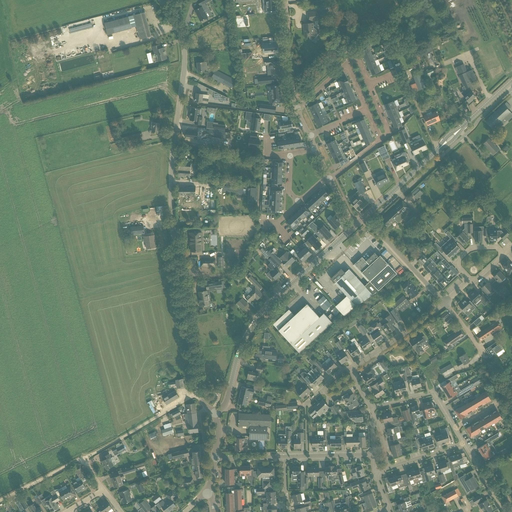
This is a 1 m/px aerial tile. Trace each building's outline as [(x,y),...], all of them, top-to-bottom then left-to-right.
[(194,10),(200,21),(208,18),(206,14),(209,12),(205,4),(210,1),(210,0),(199,0),(197,1),(200,6),(201,6),(202,7),(194,10)] [(271,0),(265,0),(260,1),(262,15),(266,15),(266,14),(273,13),(271,0)] [(136,27),(140,40),(151,36),(145,12),(133,15),(136,27)] [(313,13),(314,22),(326,21),(325,12),(313,13)] [(269,18),(255,20),(255,26),(261,25),(261,31),(265,31),(265,34),(275,33),(275,29),(275,28),(274,28),(274,24),(269,24),(269,23),(269,18)] [(308,23),(303,24),(304,37),(310,37),(310,39),(312,41),(313,41),(315,38),(315,39),(318,36),(317,35),(314,33),(313,28),(313,23),(308,23)] [(275,43),(269,43),(269,38),(262,39),(263,44),(264,53),(268,52),(272,51),(273,53),(273,52),(278,51),(277,46),(277,42),(275,43)] [(372,49),(369,42),(366,43),(367,45),(360,48),(363,53),(370,50),(372,49)] [(155,51),(158,61),(167,59),(164,47),(160,48),(159,45),(153,46),(154,51),(155,51)] [(372,55),(370,50),(363,53),(365,58),(372,55)] [(377,60),(374,54),(372,55),(365,58),(367,64),(374,61),(375,61),(377,60)] [(274,59),(269,59),(271,75),(279,74),(279,66),(279,61),(274,61),(274,59)] [(377,66),(375,61),(374,61),(367,64),(370,69),(377,66)] [(207,62),(197,63),(198,72),(205,71),(207,71),(207,62)] [(456,67),(458,74),(466,71),(464,64),(456,67)] [(381,71),(379,65),(377,66),(370,69),(372,75),(381,71)] [(212,78),(231,88),(235,81),(215,70),(212,78)] [(468,78),(470,82),(476,80),(474,75),(472,70),(466,72),(468,78)] [(410,85),(412,93),(425,88),(418,71),(411,74),(415,83),(410,85)] [(461,81),(468,78),(466,72),(459,75),(461,81)] [(349,83),(346,77),(339,81),(338,78),(334,81),(335,83),(337,82),(339,87),(349,83)] [(472,86),(470,82),(463,85),(465,89),(464,90),(468,94),(464,97),(469,103),(475,97),(470,92),(473,89),(471,86),(472,86)] [(351,88),(349,83),(339,87),(342,92),(351,88)] [(281,93),(280,85),(271,86),(272,96),(269,96),(269,103),(273,103),(273,104),(283,103),(282,93),(281,93)] [(344,98),(353,94),(351,88),(342,92),(340,93),(341,96),(343,95),(344,98)] [(228,98),(214,91),(213,99),(220,99),(219,102),(223,102),(223,101),(227,101),(228,98)] [(208,103),(209,95),(196,94),(195,102),(200,102),(208,103)] [(356,100),(353,94),(344,98),(346,103),(356,100)] [(396,106),(394,101),(385,105),(387,110),(396,106)] [(500,128),(497,125),(505,118),(508,121),(511,116),(511,113),(510,112),(511,112),(508,110),(511,107),(506,102),(504,105),(503,105),(485,121),(496,132),(500,128)] [(318,103),(309,107),(312,114),(321,109),(318,103)] [(260,104),(259,111),(270,112),(270,105),(260,104)] [(399,112),(396,106),(387,110),(389,116),(399,112)] [(191,107),(189,120),(195,121),(194,124),(201,125),(202,116),(199,116),(200,109),(191,107)] [(324,116),(321,109),(312,114),(315,120),(324,116)] [(423,116),(427,126),(440,120),(436,111),(432,113),(432,115),(428,117),(426,114),(423,116)] [(246,112),(245,120),(250,120),(251,120),(250,130),(259,131),(261,119),(254,118),(254,113),(246,112)] [(401,118),(399,112),(389,116),(392,122),(399,118),(401,118)] [(315,120),(318,127),(327,122),(324,116),(315,120)] [(401,124),(399,118),(392,122),(394,127),(397,126),(399,131),(402,127),(401,124)] [(356,123),(353,124),(355,129),(358,128),(366,125),(364,119),(356,123)] [(285,129),(292,127),(291,120),(279,122),(280,129),(278,129),(279,133),(285,132),(285,129)] [(152,132),(153,132),(158,133),(160,123),(152,122),(151,128),(152,129),(152,132)] [(366,125),(359,128),(361,134),(369,130),(366,125)] [(405,129),(398,132),(404,144),(410,142),(405,129)] [(186,130),(185,138),(196,139),(197,131),(186,130)] [(369,130),(361,134),(363,139),(371,136),(369,130)] [(124,137),(127,146),(142,142),(139,133),(124,137)] [(249,139),(248,146),(255,147),(254,149),(259,149),(260,140),(256,140),(256,138),(257,138),(257,135),(251,134),(250,137),(251,137),(250,139),(249,139)] [(371,136),(363,139),(366,145),(373,141),(371,136)] [(421,138),(409,144),(411,146),(410,146),(414,154),(419,152),(420,152),(419,152),(421,151),(422,151),(427,149),(423,140),(422,140),(421,138)] [(483,144),(486,148),(493,155),(499,149),(489,138),(483,144)] [(336,139),(326,144),(329,149),(338,144),(336,139)] [(338,144),(329,149),(331,153),(341,148),(339,144),(338,144)] [(377,149),(380,156),(388,153),(384,146),(377,149)] [(341,148),(331,153),(333,158),(343,153),(341,148)] [(392,162),(396,171),(402,168),(401,167),(408,164),(407,162),(410,161),(406,151),(401,153),(402,154),(401,154),(401,155),(402,155),(403,156),(396,159),(395,158),(392,159),(393,162),(392,162)] [(368,162),(379,158),(377,152),(366,156),(368,162)] [(348,158),(346,159),(343,153),(333,158),(336,163),(338,162),(341,167),(349,161),(348,158)] [(273,168),(282,168),(283,163),(279,163),(279,160),(273,159),(272,163),(274,163),(273,168)] [(378,169),(384,167),(382,161),(375,163),(378,169)] [(178,177),(183,177),(190,178),(190,170),(195,170),(195,164),(191,164),(191,163),(179,163),(178,177)] [(364,163),(360,165),(363,173),(368,171),(364,163)] [(437,171),(435,173),(442,181),(444,179),(437,171)] [(385,173),(374,178),(378,187),(378,188),(382,186),(381,185),(389,182),(385,173)] [(273,178),(273,183),(272,183),(271,187),(277,187),(278,184),(282,184),(282,178),(273,178)] [(358,191),(352,196),(355,199),(351,203),(356,208),(362,202),(357,197),(359,194),(366,191),(361,180),(359,181),(354,183),(358,191)] [(222,193),(242,195),(242,194),(243,190),(243,188),(223,186),(222,193)] [(249,191),(248,202),(257,203),(258,186),(249,186),(248,190),(248,191),(249,191)] [(177,195),(200,196),(200,187),(177,187),(177,195)] [(319,192),(325,198),(329,195),(323,189),(320,191),(319,192)] [(419,189),(414,195),(419,199),(424,193),(419,189)] [(316,195),(322,202),(326,199),(325,198),(319,192),(316,195)] [(312,198),(319,205),(322,202),(316,195),(312,198)] [(316,208),(319,205),(312,198),(309,201),(316,208)] [(305,205),(312,212),(316,208),(309,201),(305,205)] [(381,220),(387,227),(395,220),(397,223),(401,220),(404,217),(401,214),(408,208),(405,205),(402,201),(395,208),(393,210),(391,211),(381,220)] [(300,209),(307,217),(310,213),(304,206),(300,209)] [(300,209),(297,212),(302,219),(303,220),(307,217),(300,209)] [(141,213),(142,222),(152,220),(151,211),(141,213)] [(297,212),(293,215),(299,222),(302,219),(297,212)] [(290,218),(297,226),(297,225),(300,222),(299,222),(293,215),(290,218)] [(328,222),(335,229),(341,224),(337,221),(339,220),(334,215),(328,222)] [(412,225),(414,227),(419,223),(414,217),(409,222),(409,221),(406,223),(410,227),(412,225)] [(290,218),(286,222),(294,230),(298,226),(297,225),(297,226),(290,218)] [(318,236),(320,233),(326,240),(328,238),(328,239),(331,236),(330,236),(332,235),(323,226),(320,229),(312,222),(308,225),(318,236)] [(468,230),(465,230),(464,231),(463,230),(459,234),(460,234),(456,237),(463,245),(469,239),(468,238),(469,237),(467,235),(468,235),(468,233),(472,233),(472,224),(468,224),(468,230)] [(143,226),(130,227),(131,235),(144,234),(143,226)] [(285,230),(292,237),(296,234),(289,227),(285,230)] [(483,231),(482,231),(474,231),(475,241),(482,241),(482,235),(484,235),(484,236),(487,236),(487,228),(483,228),(483,231)] [(489,229),(489,234),(490,241),(497,240),(497,239),(498,239),(500,237),(503,240),(509,234),(506,231),(503,233),(501,231),(497,231),(494,231),(494,229),(489,229)] [(202,233),(190,233),(190,245),(191,245),(191,252),(201,251),(201,244),(202,244),(202,233)] [(154,248),(153,242),(154,242),(154,235),(144,237),(144,242),(146,241),(147,249),(154,248)] [(313,236),(308,241),(316,250),(322,245),(319,242),(321,240),(317,237),(316,239),(313,236)] [(448,240),(445,243),(448,246),(455,254),(458,252),(457,251),(460,249),(451,239),(449,242),(448,240)] [(304,247),(301,251),(308,258),(311,254),(307,249),(309,247),(305,242),(302,245),(304,247)] [(443,247),(441,249),(448,256),(450,258),(452,256),(453,257),(455,254),(448,246),(445,243),(442,246),(443,247)] [(292,254),(296,259),(297,259),(297,258),(299,257),(304,262),(308,258),(301,251),(299,248),(295,252),(293,253),(292,254)] [(271,257),(279,266),(282,263),(286,267),(290,263),(291,264),(295,260),(290,255),(289,255),(286,252),(278,259),(277,258),(278,258),(270,250),(267,253),(271,257)] [(421,257),(417,260),(418,262),(421,265),(422,265),(425,262),(428,260),(420,252),(418,254),(421,257)] [(354,264),(370,281),(378,290),(396,273),(380,255),(378,257),(375,253),(366,261),(362,257),(354,264)] [(281,274),(276,269),(279,266),(271,257),(268,260),(270,262),(267,266),(273,272),(268,277),(271,279),(273,277),(275,279),(281,274)] [(427,265),(424,268),(428,273),(429,273),(432,270),(434,267),(437,265),(430,257),(428,260),(425,262),(427,265)] [(511,264),(508,260),(502,266),(505,270),(509,274),(511,270),(511,264)] [(459,273),(452,265),(449,268),(456,276),(459,273)] [(434,272),(431,276),(432,277),(435,280),(439,277),(441,275),(434,267),(432,270),(434,272)] [(341,268),(329,279),(334,283),(338,287),(351,301),(366,288),(349,269),(345,272),(341,268)] [(502,281),(505,278),(499,271),(493,277),(500,284),(503,282),(502,281)] [(248,278),(248,279),(256,287),(245,297),(250,303),(254,299),(253,299),(255,297),(257,300),(262,295),(258,290),(261,287),(258,283),(251,276),(252,275),(250,273),(246,276),(248,278)] [(441,280),(438,283),(442,288),(448,283),(449,283),(448,282),(441,275),(439,277),(441,280)] [(206,284),(206,290),(216,288),(216,290),(222,289),(222,288),(226,287),(225,281),(222,281),(206,284)] [(408,294),(409,295),(412,298),(418,293),(411,285),(412,284),(410,282),(409,282),(408,281),(401,286),(405,291),(407,290),(409,293),(408,294)] [(481,288),(487,295),(491,291),(492,293),(495,291),(487,283),(481,288)] [(501,285),(498,287),(506,296),(508,294),(505,291),(506,290),(501,285)] [(506,296),(498,287),(495,290),(500,295),(501,295),(504,298),(506,296)] [(468,296),(471,300),(475,304),(480,299),(486,304),(490,301),(482,292),(480,294),(476,290),(471,294),(468,296)] [(210,302),(209,295),(207,295),(207,291),(198,292),(199,299),(200,306),(205,305),(205,309),(211,308),(212,308),(214,308),(213,302),(210,302)] [(323,296),(317,302),(325,310),(331,305),(323,296)] [(392,305),(394,308),(397,312),(400,309),(402,312),(411,305),(404,296),(392,305)] [(237,303),(242,309),(247,304),(242,298),(237,303)] [(462,303),(459,306),(462,309),(461,310),(466,315),(468,312),(469,314),(472,311),(476,307),(470,302),(469,303),(466,299),(465,300),(464,300),(462,302),(462,303)] [(289,313),(274,326),(278,330),(291,344),(299,353),(332,323),(329,320),(333,316),(331,314),(327,318),(324,314),(320,318),(310,308),(307,304),(293,317),(289,313)] [(388,312),(396,321),(401,317),(397,312),(394,308),(388,312)] [(438,319),(442,323),(445,320),(448,324),(453,320),(446,312),(438,319)] [(383,319),(386,323),(382,326),(387,334),(394,329),(392,326),(395,324),(389,315),(383,319)] [(473,322),(476,326),(482,320),(479,317),(473,322)] [(491,326),(480,333),(476,336),(480,342),(501,328),(496,320),(490,324),(491,326)] [(370,334),(373,338),(376,342),(377,341),(379,342),(379,340),(383,337),(379,332),(382,330),(379,326),(378,324),(377,322),(370,327),(373,331),(370,334)] [(358,328),(363,335),(367,333),(364,329),(362,326),(362,325),(358,328)] [(478,326),(473,329),(476,334),(481,331),(478,326)] [(444,346),(445,347),(446,346),(448,350),(455,345),(455,344),(454,344),(453,343),(465,335),(461,329),(442,341),(445,346),(444,346)] [(336,334),(339,340),(340,340),(340,341),(344,337),(342,334),(340,335),(338,332),(336,334)] [(409,341),(415,350),(415,349),(419,355),(423,352),(420,346),(425,343),(420,335),(416,338),(415,337),(409,341)] [(363,338),(364,340),(360,343),(365,350),(366,349),(368,348),(371,345),(366,338),(365,337),(363,338)] [(348,349),(350,352),(353,356),(358,353),(359,354),(360,353),(357,348),(360,346),(357,342),(354,338),(351,341),(352,343),(350,344),(352,347),(348,349)] [(340,340),(339,340),(335,343),(340,350),(344,347),(340,341),(340,340)] [(490,347),(486,350),(490,357),(493,355),(496,353),(498,356),(505,352),(503,349),(498,341),(490,347)] [(276,359),(277,351),(256,349),(255,357),(262,358),(262,361),(268,362),(268,359),(276,359)] [(336,355),(339,360),(341,364),(347,360),(348,360),(349,360),(343,351),(336,355)] [(333,370),(337,366),(331,360),(330,359),(333,357),(328,352),(326,354),(329,358),(325,361),(333,370)] [(461,361),(456,364),(459,368),(470,361),(465,354),(459,357),(461,361)] [(379,362),(383,368),(387,366),(383,359),(379,362)] [(314,364),(317,366),(318,368),(319,368),(321,366),(328,374),(333,370),(325,361),(321,365),(317,361),(314,364)] [(440,370),(444,376),(455,370),(451,364),(440,370)] [(312,369),(310,372),(320,383),(322,381),(321,380),(324,378),(320,374),(323,372),(319,368),(318,368),(317,366),(313,370),(312,369)] [(408,367),(405,368),(408,380),(409,385),(412,384),(413,388),(415,388),(415,389),(417,389),(417,388),(421,386),(420,383),(423,382),(423,379),(422,378),(419,378),(413,379),(411,374),(410,369),(409,369),(409,368),(408,367)] [(367,376),(363,378),(367,384),(376,379),(373,375),(375,374),(371,368),(364,372),(367,376)] [(511,371),(511,374),(508,377),(503,380),(508,388),(511,385),(511,370),(511,371)] [(246,379),(251,380),(256,382),(258,374),(248,371),(246,379)] [(304,378),(306,381),(307,381),(309,384),(311,382),(315,386),(317,384),(318,385),(320,383),(310,372),(307,374),(308,375),(304,378)] [(176,382),(170,383),(171,386),(176,385),(177,388),(184,387),(182,379),(176,380),(176,382)] [(372,391),(373,392),(377,398),(384,393),(382,390),(383,389),(381,385),(384,383),(381,379),(371,386),(373,390),(372,391)] [(395,394),(407,391),(405,383),(400,384),(400,381),(392,383),(395,394)] [(442,388),(441,388),(443,391),(444,391),(445,393),(448,391),(453,388),(450,382),(448,383),(441,387),(442,388)] [(470,389),(474,387),(472,383),(460,391),(462,394),(470,389)] [(296,392),(298,394),(302,398),(307,393),(308,394),(311,391),(308,388),(305,384),(296,392)] [(448,391),(445,393),(446,395),(445,395),(447,398),(448,398),(448,399),(457,394),(460,392),(458,389),(459,388),(457,385),(453,388),(448,391)] [(252,399),(254,390),(242,387),(238,403),(246,405),(248,398),(252,399)] [(170,397),(164,401),(166,405),(180,397),(176,391),(169,395),(170,397)] [(480,395),(481,396),(486,403),(491,400),(486,392),(480,395)] [(338,399),(341,403),(344,401),(350,410),(359,404),(353,394),(347,397),(346,394),(338,399)] [(481,396),(476,399),(480,406),(486,403),(481,396)] [(471,398),(469,399),(475,409),(480,406),(476,399),(475,397),(472,399),(471,398)] [(260,398),(258,404),(270,407),(270,406),(271,401),(266,400),(260,398)] [(468,403),(465,405),(470,413),(475,409),(469,399),(467,400),(468,403)] [(313,407),(316,411),(320,415),(329,407),(322,400),(317,404),(313,407)] [(435,412),(433,406),(432,406),(431,402),(425,404),(423,404),(425,411),(422,412),(424,418),(432,416),(431,413),(435,412)] [(186,404),(188,414),(196,413),(195,403),(186,404)] [(330,407),(335,415),(339,413),(334,405),(330,407)] [(412,413),(409,414),(411,420),(412,422),(413,425),(418,423),(417,420),(415,415),(420,413),(419,410),(418,405),(410,408),(412,413)] [(460,408),(459,405),(456,406),(458,408),(454,410),(460,419),(465,416),(460,408)] [(465,405),(460,408),(465,416),(470,413),(465,405)] [(408,409),(402,411),(405,421),(411,420),(409,414),(408,409)] [(170,414),(172,418),(181,414),(179,410),(170,414)] [(497,410),(492,413),(497,422),(502,419),(497,410)] [(347,412),(347,415),(355,422),(363,421),(362,414),(356,414),(356,411),(347,412)] [(391,412),(382,414),(384,423),(389,421),(389,425),(397,423),(398,423),(399,423),(397,417),(392,418),(391,412)] [(188,414),(185,414),(186,420),(188,420),(190,433),(198,432),(196,413),(188,414)] [(239,413),(238,428),(243,428),(243,425),(250,425),(249,439),(265,440),(267,440),(267,439),(269,439),(269,435),(267,435),(267,427),(270,427),(271,415),(244,414),(239,413)] [(492,413),(486,417),(491,424),(494,422),(495,425),(498,423),(497,422),(492,413)] [(486,417),(481,419),(486,427),(491,424),(486,417)] [(481,419),(476,423),(481,430),(484,429),(485,432),(488,430),(486,427),(481,419)] [(476,423),(471,426),(477,436),(480,435),(478,432),(481,430),(476,423)] [(167,428),(161,430),(163,436),(173,433),(171,424),(166,426),(167,428)] [(471,426),(465,429),(471,437),(474,435),(475,438),(477,436),(471,426)] [(388,432),(386,432),(387,435),(396,433),(399,432),(399,429),(398,429),(397,427),(387,429),(388,432)] [(291,441),(291,436),(291,431),(285,431),(285,435),(279,434),(279,439),(278,439),(278,447),(287,447),(287,441),(291,441)] [(323,435),(317,435),(318,448),(321,448),(321,446),(324,446),(324,443),(327,443),(326,431),(323,431),(323,435)] [(448,436),(447,433),(447,432),(446,432),(441,433),(441,435),(443,442),(449,440),(448,436)] [(297,433),(297,439),(294,439),(294,448),(301,448),(301,441),(304,441),(303,433),(297,433)] [(443,442),(441,435),(435,436),(438,445),(444,443),(443,442)] [(429,448),(426,440),(423,441),(422,437),(417,439),(419,446),(422,445),(423,450),(424,450),(427,450),(427,449),(429,448)] [(235,446),(234,446),(234,449),(235,450),(235,451),(244,450),(247,450),(247,443),(243,444),(243,438),(235,439),(235,446)] [(432,438),(426,440),(429,448),(434,446),(432,438)] [(117,449),(119,453),(125,449),(123,445),(123,446),(122,443),(115,446),(117,449)] [(481,453),(482,454),(494,447),(492,444),(488,446),(487,443),(478,448),(479,450),(478,451),(480,454),(481,453)] [(494,447),(482,454),(482,455),(481,455),(483,458),(484,458),(485,460),(494,455),(492,452),(496,450),(494,447)] [(172,453),(173,459),(189,456),(188,449),(172,453)] [(190,457),(191,465),(202,464),(200,451),(193,452),(193,457),(190,457)] [(461,453),(455,455),(459,466),(467,463),(465,456),(462,457),(461,453)] [(115,464),(116,464),(113,457),(111,458),(109,454),(103,457),(104,460),(102,461),(106,469),(113,466),(113,465),(115,464)] [(459,466),(455,455),(450,457),(451,461),(448,462),(450,469),(454,467),(459,466)] [(441,462),(441,463),(438,464),(440,469),(441,473),(437,474),(440,483),(445,481),(442,472),(445,471),(445,470),(448,469),(447,465),(445,460),(441,462)] [(134,466),(122,470),(124,474),(136,470),(136,471),(145,468),(144,463),(134,466)] [(195,471),(196,478),(203,477),(202,465),(192,466),(192,471),(195,471)] [(425,477),(426,479),(426,482),(431,480),(430,475),(435,473),(433,465),(425,467),(427,473),(424,474),(425,477)] [(486,470),(489,475),(497,471),(494,465),(486,470)] [(74,470),(76,473),(79,477),(76,480),(76,481),(72,483),(78,492),(82,489),(83,491),(86,489),(81,480),(86,477),(80,466),(74,470)] [(245,466),(245,476),(248,476),(248,477),(250,483),(251,483),(251,485),(254,485),(253,470),(251,470),(250,466),(245,466)] [(352,476),(353,479),(365,475),(362,468),(361,469),(360,466),(351,469),(353,475),(352,476)] [(234,484),(234,469),(235,469),(235,467),(233,467),(233,469),(230,469),(228,469),(225,469),(226,484),(234,484)] [(263,482),(263,489),(264,489),(266,489),(266,468),(263,468),(263,467),(259,467),(259,468),(258,468),(258,477),(263,477),(263,479),(264,478),(264,482),(263,482)] [(268,468),(266,468),(266,489),(270,489),(270,481),(269,482),(269,478),(269,477),(274,477),(274,468),(272,468),(272,467),(268,467),(268,468)] [(292,467),(292,474),(291,474),(291,478),(297,477),(298,486),(304,486),(304,472),(301,472),(300,467),(292,467)] [(412,469),(415,477),(418,485),(420,484),(418,477),(421,476),(419,469),(415,471),(414,468),(412,469)] [(409,478),(406,479),(407,485),(410,484),(409,479),(415,477),(412,469),(410,470),(411,472),(407,473),(409,478)] [(111,478),(114,487),(123,484),(121,479),(124,478),(123,474),(111,478)] [(396,474),(394,475),(397,484),(398,488),(404,486),(407,485),(406,479),(402,480),(401,475),(397,477),(396,474)] [(478,486),(473,478),(471,480),(467,474),(458,478),(465,490),(470,487),(472,489),(471,489),(471,490),(478,486)] [(397,484),(394,475),(392,476),(393,478),(389,479),(390,482),(386,483),(389,493),(393,492),(392,490),(398,488),(397,484)] [(346,489),(352,487),(353,489),(358,487),(360,492),(370,488),(368,483),(366,484),(365,481),(360,483),(359,480),(345,486),(346,489)] [(136,483),(139,493),(144,491),(141,481),(136,483)] [(58,489),(54,490),(55,492),(58,496),(60,495),(64,501),(69,497),(70,499),(76,495),(70,485),(67,488),(65,486),(58,490),(58,489)] [(442,496),(445,503),(461,494),(457,488),(454,490),(442,496)] [(132,501),(130,495),(131,495),(130,492),(129,492),(128,489),(119,492),(123,504),(132,501)] [(249,511),(249,508),(242,508),(241,489),(234,490),(234,493),(233,493),(226,493),(226,511),(249,511)] [(162,507),(165,511),(168,511),(171,510),(170,509),(175,506),(172,501),(177,497),(174,492),(171,494),(170,492),(166,495),(171,500),(165,505),(162,501),(159,503),(162,507)] [(292,495),(294,503),(302,501),(300,493),(292,495)] [(364,499),(365,502),(374,499),(372,493),(363,497),(360,498),(361,500),(364,499)] [(151,497),(155,503),(161,499),(157,494),(153,496),(153,495),(151,497)] [(472,500),(475,504),(478,502),(479,504),(478,505),(481,509),(481,508),(483,511),(489,511),(492,510),(486,500),(481,503),(480,501),(483,499),(480,495),(472,500)] [(59,508),(55,502),(59,500),(57,496),(51,499),(49,496),(41,501),(44,506),(47,504),(52,511),(59,508)] [(341,504),(340,504),(342,511),(348,511),(347,509),(351,508),(348,497),(345,497),(346,503),(340,504),(341,504)] [(399,509),(397,509),(398,511),(410,506),(411,506),(412,506),(409,500),(408,500),(407,497),(404,499),(402,499),(400,500),(399,501),(400,504),(397,504),(399,509)] [(27,508),(25,503),(22,499),(19,501),(24,510),(27,508)] [(372,506),(376,505),(374,499),(365,502),(367,506),(364,507),(365,511),(367,511),(373,510),(372,506)] [(330,501),(330,502),(333,511),(332,511),(334,511),(336,511),(342,511),(340,504),(335,506),(333,500),(330,501)] [(110,511),(113,510),(111,508),(112,508),(106,501),(103,503),(103,504),(99,508),(101,510),(98,511),(106,511),(108,511),(109,511),(110,511)] [(142,508),(141,508),(144,511),(147,511),(150,510),(144,501),(139,504),(142,508)] [(331,511),(333,511),(330,502),(323,503),(325,509),(322,510),(322,511),(331,511)] [(37,509),(33,503),(29,506),(32,511),(42,511),(40,507),(37,509)]
